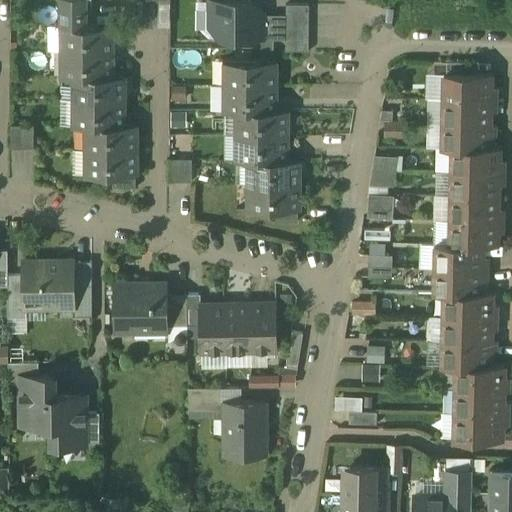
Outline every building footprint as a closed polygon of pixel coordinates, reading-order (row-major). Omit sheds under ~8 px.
[(58,0),(59,26),(64,26),(86,26),(85,0),(58,0)] [(251,0),(230,0),(209,0),(210,25),(221,36),(261,36),(263,36),(263,14),(263,12),(251,0)] [(309,5),(286,4),(286,14),(286,16),(309,16),(309,5)] [(286,14),(263,14),(263,36),(261,36),(261,48),(274,48),(274,39),(286,39),(286,27),(286,16),(286,14)] [(309,16),(286,16),(286,27),(309,28),(309,16)] [(112,26),(86,26),(64,26),(64,51),(112,51),(112,26)] [(309,28),(286,27),(286,39),(309,39),(309,28)] [(309,39),(286,39),(286,50),(308,51),(309,39)] [(112,51),(64,51),(64,76),(74,76),(76,76),(112,76),(112,51)] [(276,60),(227,60),(227,85),(275,85),(276,60)] [(474,63),(446,62),(446,74),(474,75),(474,63)] [(446,74),(444,74),(443,99),(488,101),(488,95),(491,96),(491,76),(474,75),(446,74)] [(112,76),(76,76),(76,100),(124,100),(124,76),(112,76)] [(276,86),(233,86),(233,108),(276,108),(276,86)] [(488,101),(443,99),(443,123),(490,125),(491,106),(488,106),(488,101)] [(124,100),(76,100),(76,125),(84,125),(88,125),(124,125),(124,100)] [(287,110),(239,110),(238,134),(287,135),(287,110)] [(490,125),(443,123),(442,148),(452,148),(490,149),(490,148),(490,130),(487,130),(487,125),(490,126),(490,125)] [(22,125),(10,125),(10,148),(22,148),(22,125)] [(34,125),(22,125),(22,148),(33,148),(34,125)] [(124,125),(88,125),(88,150),(136,149),(136,125),(124,125)] [(323,146),(322,133),(307,134),(308,147),(323,146)] [(287,135),(238,134),(238,159),(250,159),(287,159),(287,135)] [(490,149),(452,148),(451,172),(496,173),(496,168),(499,168),(499,148),(490,148),(490,149)] [(136,149),(88,150),(88,175),(112,175),(128,175),(135,175),(136,175),(136,149)] [(401,188),(402,153),(375,152),(374,187),(401,188)] [(180,158),(168,158),(168,181),(180,181),(180,158)] [(192,158),(180,158),(180,181),(192,181),(192,158)] [(287,159),(250,159),(250,184),(299,184),(299,159),(287,159)] [(496,173),(451,172),(451,196),(498,197),(499,178),(496,178),(496,173)] [(128,175),(112,175),(112,187),(135,187),(135,175),(128,175)] [(299,184),(250,184),(250,209),(275,209),(298,210),(298,209),(299,209),(299,184)] [(213,189),(197,188),(197,217),(214,217),(213,189)] [(369,192),(369,240),(395,240),(396,192),(369,192)] [(498,197),(451,196),(450,220),(495,222),(495,217),(498,217),(498,197)] [(298,210),(275,209),(275,221),(298,221),(298,210)] [(495,222),(450,220),(449,244),(483,245),(483,246),(497,246),(497,227),(494,227),(495,222)] [(483,245),(449,244),(435,243),(435,268),(479,269),(479,264),(482,264),(483,246),(483,245)] [(392,255),(368,254),(368,266),(392,267),(392,255)] [(73,261),(73,259),(23,260),(23,274),(24,307),(26,307),(73,306),(73,285),(73,261)] [(92,285),(91,261),(73,261),(73,285),(92,285)] [(392,267),(368,266),(368,278),(392,279),(392,267)] [(479,269),(435,268),(434,292),(492,294),(492,293),(482,293),(482,275),(479,274),(479,269)] [(24,307),(23,274),(7,274),(7,285),(8,317),(26,316),(26,307),(24,307)] [(167,282),(115,282),(116,332),(168,331),(168,325),(168,294),(167,282)] [(492,294),(434,292),(434,293),(444,293),(443,317),(488,318),(488,313),(491,313),(492,294)] [(200,293),(187,294),(187,325),(200,325),(199,304),(201,303),(200,303),(200,293)] [(187,294),(168,294),(168,325),(187,325),(187,294)] [(354,299),(354,311),(379,311),(379,298),(354,299)] [(277,350),(276,302),(262,302),(262,305),(250,305),(251,350),(277,350)] [(214,306),(214,303),(201,303),(199,304),(200,325),(200,351),(226,351),(226,303),(225,303),(225,305),(214,306)] [(239,305),(239,303),(226,303),(226,351),(251,350),(250,305),(239,305)] [(488,318),(443,317),(443,341),(490,342),(491,323),(488,323),(488,318)] [(303,333),(291,331),(286,366),(298,368),(303,333)] [(490,342),(443,341),(442,365),(504,367),(504,366),(490,366),(490,347),(487,347),(487,343),(490,343),(490,342)] [(369,359),(387,360),(388,344),(370,343),(369,359)] [(38,361),(8,361),(9,383),(21,383),(21,375),(38,375),(38,361)] [(383,378),(382,361),(365,362),(366,379),(383,378)] [(504,367),(442,365),(442,366),(456,366),(456,389),(503,391),(503,390),(500,390),(500,386),(503,386),(504,367)] [(54,395),(54,375),(38,375),(21,375),(21,383),(21,423),(52,423),(52,443),(85,443),(85,442),(85,412),(85,395),(54,395)] [(219,387),(188,387),(188,402),(219,402),(219,387)] [(503,391),(456,389),(455,414),(499,415),(499,410),(502,410),(503,391)] [(374,409),(374,394),(338,393),(338,408),(351,408),(351,422),(380,422),(380,409),(374,409)] [(266,400),(224,401),(224,454),(266,454),(266,400)] [(99,412),(85,412),(85,442),(99,441),(99,412)] [(499,415),(455,414),(454,438),(502,440),(502,420),(499,420),(499,415)] [(472,458),(446,457),(445,497),(455,497),(455,508),(471,508),(472,458)] [(386,467),(345,466),(344,494),(385,495),(386,467)] [(511,471),(491,471),(490,493),(511,494),(511,471)] [(511,511),(511,494),(490,493),(489,511),(511,511)] [(384,511),(385,495),(344,494),(343,511),(384,511)] [(445,497),(415,496),(414,511),(454,511),(455,508),(455,497),(445,497)]
